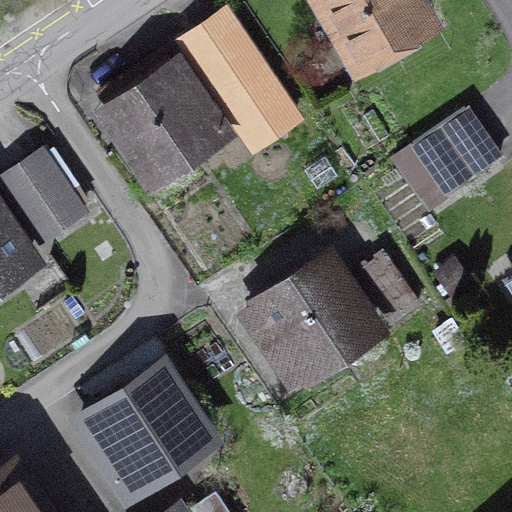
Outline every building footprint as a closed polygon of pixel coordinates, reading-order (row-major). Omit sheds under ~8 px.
[(328,0),(361,57),(423,22),(410,0),(328,0)] [(231,18),(202,38),(238,91),(267,72),(231,18)] [(160,46),(99,88),(112,106),(109,108),(151,172),(218,126),(175,63),(173,65),(160,46)] [(429,166),(481,130),(464,105),(412,141),(429,166)] [(481,130),(429,166),(446,191),(498,156),(481,130)] [(41,146),(0,173),(0,175),(41,236),(83,208),(41,146)] [(0,212),(0,275),(29,256),(0,212)] [(327,255),(244,310),(289,378),(372,323),(327,255)] [(386,259),(360,277),(387,317),(414,299),(386,259)] [(161,365),(78,420),(123,487),(205,433),(161,365)] [(0,511),(42,511),(11,465),(0,472),(0,511)] [(228,511),(219,497),(196,511),(228,511)]
